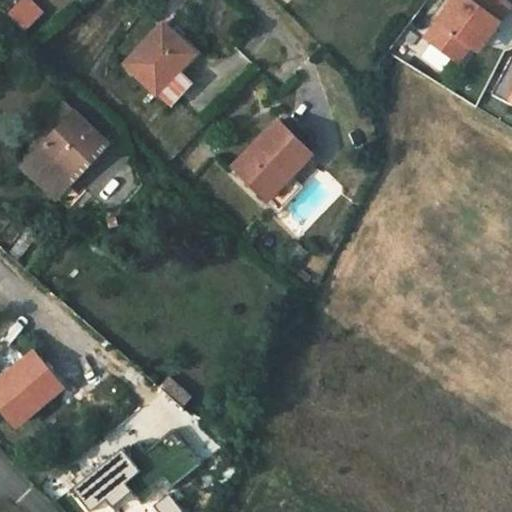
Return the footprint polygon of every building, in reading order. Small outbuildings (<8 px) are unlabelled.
[(511,5),(505,0),(456,0),(428,41),(460,64),(473,47),(478,39),(486,44),(511,6),(511,5)] [(26,6),(13,20),(24,29),(36,17),(26,6)] [(203,54),(167,21),(126,64),(173,107),(196,82),(186,72),(203,54)] [(478,39),(473,47),(480,52),(486,44),(478,39)] [(76,111),(64,100),(56,109),(68,120),(76,111)] [(83,160),(104,137),(76,111),(68,120),(56,109),(29,139),(41,149),(24,167),(58,198),(89,165),(83,160)] [(235,165),(271,199),(292,176),(313,154),(278,120),(235,165)] [(109,142),(104,137),(83,160),(89,165),(109,142)] [(302,186),(292,176),(271,199),(282,209),(302,186)] [(28,230),(10,253),(18,261),(37,238),(28,230)] [(284,257),(296,268),(310,253),(298,242),(284,257)] [(30,405),(34,409),(61,386),(34,353),(0,381),(0,401),(14,419),(30,405)] [(171,377),(161,388),(183,407),(193,395),(171,377)] [(175,420),(185,409),(183,407),(161,388),(152,399),(175,420)] [(18,424),(34,409),(30,405),(14,419),(18,424)]
